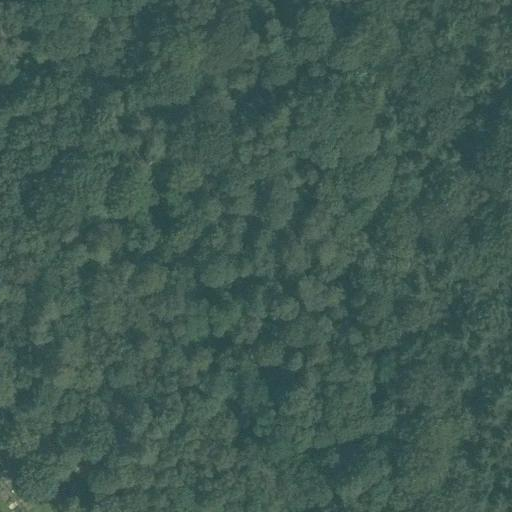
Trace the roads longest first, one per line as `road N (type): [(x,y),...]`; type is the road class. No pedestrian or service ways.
road 1 (track): [(309,511),(77,0)]
road 2 (track): [(405,511),(358,0)]
road 3 (track): [(0,381),(142,511)]
